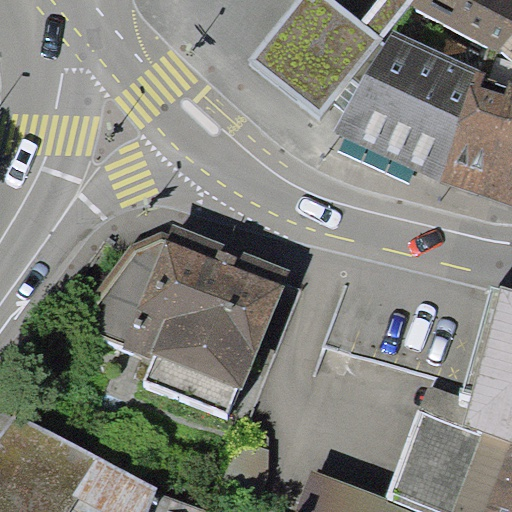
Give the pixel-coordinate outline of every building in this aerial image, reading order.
[(335,0),(294,0),(249,58),(321,115),(382,37),(410,2),(412,0),(377,0),(361,20),(335,0)] [(498,51),(505,43),(511,49),(511,0),(412,0),(410,2),(498,51)] [(439,180),(478,68),(392,30),(332,132),(439,180)] [(511,82),(478,68),(439,180),(511,204),(511,82)] [(292,269),(175,223),(170,233),(161,232),(131,244),(95,292),(82,326),(126,346),(124,348),(153,358),(145,380),(227,413),(236,386),(243,389),(292,269)] [(463,428),(482,434),(511,443),(511,289),(501,287),(500,290),(472,394),(470,398),(429,386),(418,409),(463,428)] [(472,394),(500,290),(491,287),(462,391),(472,394)] [(385,499),(419,511),(511,511),(511,443),(482,434),(463,428),(418,409),(385,499)] [(210,511),(156,492),(158,487),(15,412),(0,432),(0,511),(210,511)] [(274,453),(240,440),(225,479),(260,492),(274,453)] [(419,511),(385,499),(310,470),(297,511),(419,511)]
